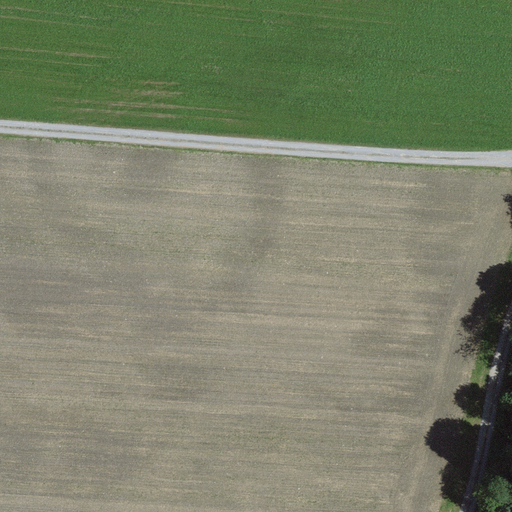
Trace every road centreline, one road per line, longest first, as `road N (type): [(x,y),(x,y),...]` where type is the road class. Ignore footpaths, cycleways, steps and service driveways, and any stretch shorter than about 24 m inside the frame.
road 1 (track): [(0,127),(511,164)]
road 2 (track): [(511,330),(464,511)]
